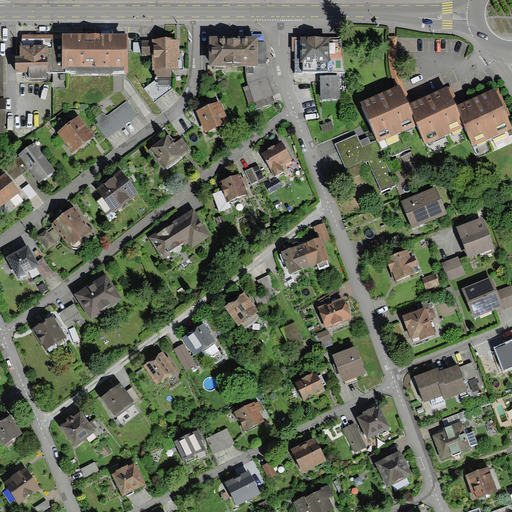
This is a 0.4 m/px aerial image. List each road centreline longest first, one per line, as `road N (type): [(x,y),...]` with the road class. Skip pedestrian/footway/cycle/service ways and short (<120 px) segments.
road 1 (residential): [(2,337),(294,112)]
road 2 (residential): [(38,423),(330,207)]
road 3 (residential): [(0,243),(190,93),(195,11)]
road 4 (residential): [(137,511),(394,382)]
road 5 (secondary): [(478,17),(278,11)]
road 6 (secondary): [(195,11),(0,10)]
road 7 (residential): [(391,373),(330,207)]
road 8 (residential): [(391,373),(511,325)]
